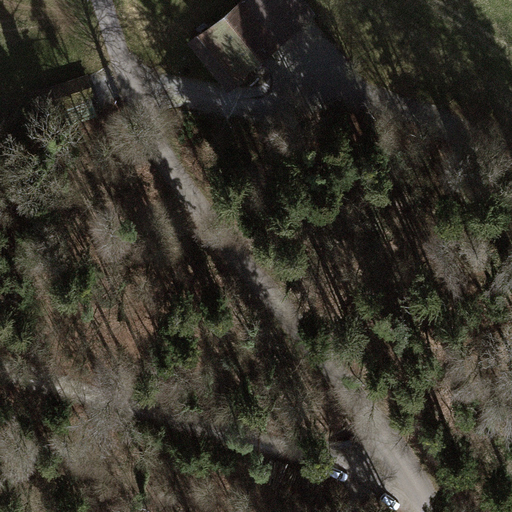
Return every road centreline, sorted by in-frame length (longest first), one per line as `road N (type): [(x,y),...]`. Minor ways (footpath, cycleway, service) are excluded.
road 1 (unclassified): [(425,511),(370,423),(188,196),(126,65),(105,0)]
road 2 (track): [(400,474),(219,432),(0,365)]
road 3 (track): [(126,65),(216,95),(369,85)]
road 4 (track): [(511,298),(370,423)]
